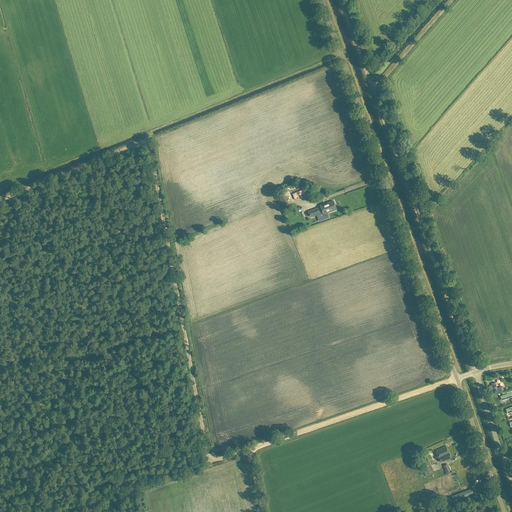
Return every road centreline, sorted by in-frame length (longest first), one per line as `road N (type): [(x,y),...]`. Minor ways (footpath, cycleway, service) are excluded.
road 1 (track): [(0,197),(142,141),(212,458)]
road 2 (unclassified): [(456,378),(321,0)]
road 3 (track): [(476,372),(372,87)]
road 4 (track): [(450,380),(212,458)]
road 5 (unclassified): [(504,511),(456,378)]
